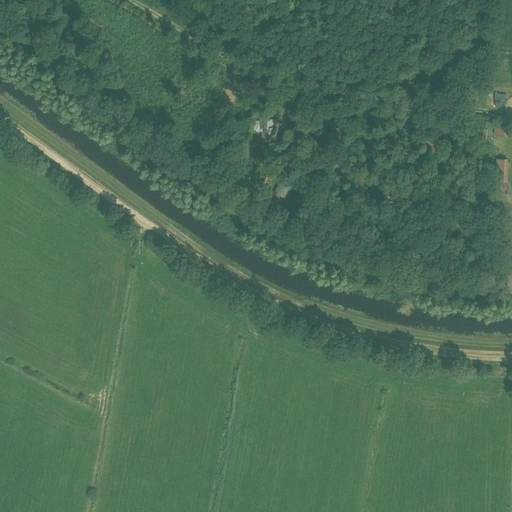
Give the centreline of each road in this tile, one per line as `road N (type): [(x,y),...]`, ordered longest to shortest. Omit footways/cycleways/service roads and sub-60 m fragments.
road 1 (track): [(0,119),(258,298),(339,333),(511,358)]
road 2 (track): [(483,0),(470,109),(250,71),(127,0)]
